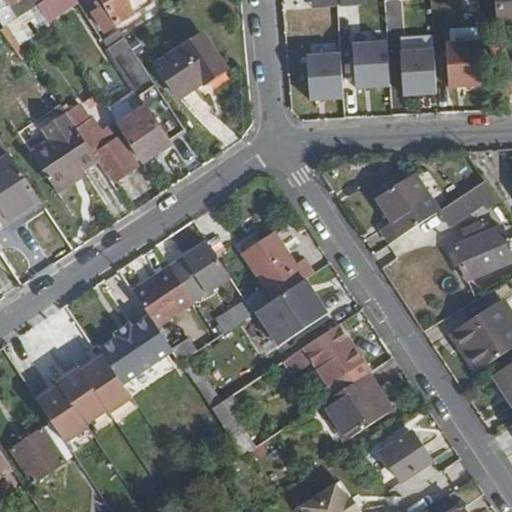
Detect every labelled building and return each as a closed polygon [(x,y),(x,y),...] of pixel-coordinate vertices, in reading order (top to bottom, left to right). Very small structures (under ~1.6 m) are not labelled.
[(19,21),(49,0),(0,0),(0,24),(4,30),(7,28),(19,21)] [(139,23),(126,3),(130,0),(73,0),(109,52),(117,47),(113,41),(139,23)] [(479,12),(478,0),(461,0),(463,13),(479,12)] [(511,0),(498,0),(500,25),(511,24),(511,0)] [(33,41),(19,21),(7,28),(21,49),(33,41)] [(397,35),(398,95),(433,94),(431,34),(397,35)] [(203,87),(226,70),(202,35),(156,66),(178,99),(200,83),(203,87)] [(475,83),(473,37),(442,38),(444,84),(475,83)] [(349,39),(350,87),(384,87),(384,38),(349,39)] [(186,133),(126,41),(117,47),(109,52),(153,118),(170,144),(186,133)] [(305,99),(339,98),(337,49),(303,50),(305,99)] [(77,132),(64,113),(40,131),(49,142),(35,153),(61,192),(78,180),(75,175),(96,160),(93,156),(77,132)] [(170,144),(153,118),(125,137),(143,163),(170,144)] [(137,168),(118,139),(108,145),(100,134),(97,137),(88,125),(77,132),(93,156),(95,154),(114,183),(137,168)] [(38,199),(11,158),(0,165),(0,218),(5,227),(27,212),(24,208),(38,199)] [(442,208),(417,170),(379,195),(395,219),(383,227),(392,241),(442,208)] [(502,199),(489,178),(457,199),(468,216),(489,201),(492,206),(502,199)] [(511,251),(502,224),(485,230),(481,222),(463,229),(466,238),(454,243),(464,270),(511,251)] [(297,264),(276,231),(247,251),(277,297),(307,278),(314,273),(306,259),(297,264)] [(233,278),(209,241),(173,266),(196,302),(233,278)] [(196,302),(173,266),(136,290),(153,316),(160,327),(197,303),(196,302)] [(330,313),(307,278),(277,297),(260,308),(283,343),(330,313)] [(255,312),(246,299),(228,310),(236,324),(255,312)] [(511,346),(511,344),(487,305),(451,328),(460,342),(466,338),(483,366),(511,346)] [(160,327),(153,316),(135,327),(137,331),(122,340),(120,337),(103,348),(107,354),(126,383),(176,350),(160,327)] [(370,373),(338,326),(287,360),(296,373),(313,361),(329,384),(318,391),(326,402),(370,373)] [(202,346),(193,334),(175,345),(183,358),(202,346)] [(89,422),(109,408),(112,412),(135,396),(126,383),(107,354),(85,369),(82,366),(60,381),(62,384),(40,398),(68,440),(91,425),(89,422)] [(511,362),(490,377),(511,408),(511,362)] [(225,401),(202,366),(191,373),(215,408),(225,401)] [(388,413),(375,393),(381,390),(370,373),(326,402),(323,405),(347,440),(388,413)] [(37,482),(68,461),(45,427),(13,448),(37,482)] [(434,462),(414,432),(383,452),(402,482),(434,462)] [(0,472),(13,465),(0,445),(0,472)] [(359,511),(340,482),(305,505),(309,511),(359,511)]
